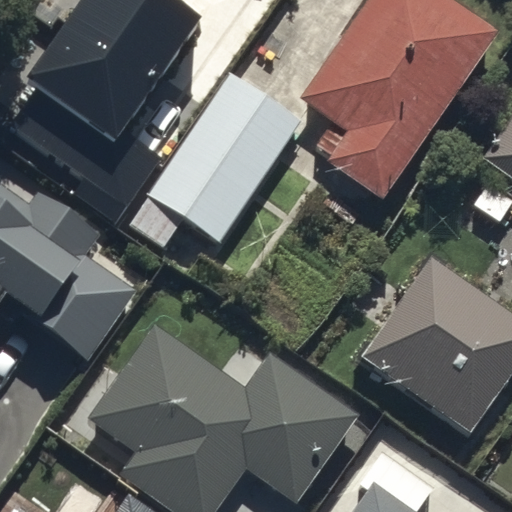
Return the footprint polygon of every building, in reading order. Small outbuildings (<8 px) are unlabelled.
[(84,0),(1,122),(121,204),(156,154),(124,132),(203,17),(177,0),(84,0)] [(349,0),(287,90),(335,123),(316,152),(379,196),(399,167),(497,26),(458,0),(349,0)] [(135,194),(216,249),(303,123),(222,67),(135,194)] [(511,103),(473,160),(511,187),(511,103)] [(132,283),(78,246),(95,221),(27,173),(9,199),(0,192),(0,304),(3,299),(83,354),(132,283)] [(357,358),(465,432),(511,364),(511,335),(418,271),(357,358)] [(262,343),(237,379),(145,316),(81,409),(129,442),(112,467),(177,511),(203,511),(241,458),(290,492),(351,404),(262,343)] [(54,511),(135,511),(80,474),(54,511)] [(342,511),(498,511),(495,510),(493,511),(418,511),(367,476),(342,511)]
